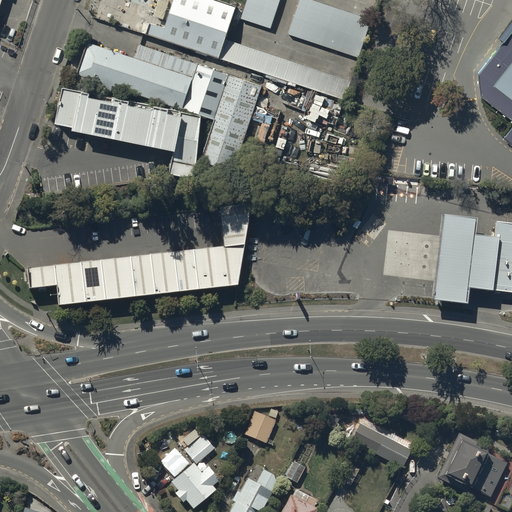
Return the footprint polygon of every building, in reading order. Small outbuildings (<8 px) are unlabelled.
[(235,7),(215,0),(172,0),(160,35),(218,56),(224,38),(235,7)] [(280,0),(247,0),(241,17),(271,28),(280,0)] [(371,20),(312,0),(299,0),(288,33),(358,57),(371,20)] [(148,21),(137,16),(131,29),(143,34),(148,21)] [(511,32),(481,72),(481,94),(511,117),(511,127),(505,137),(511,142),(511,32)] [(224,38),(218,56),(343,99),(349,80),(224,38)] [(185,108),(200,65),(141,45),(137,57),(89,41),(78,71),(185,108)] [(216,118),(231,76),(200,65),(185,108),(216,118)] [(262,86),(231,76),(216,118),(202,158),(233,169),(262,86)] [(197,173),(202,116),(183,112),(82,91),(65,87),(58,123),(74,126),(176,147),(171,172),(185,175),(197,173)] [(225,248),(29,269),(31,287),(55,284),(58,304),(235,285),(251,201),(220,205),(225,248)] [(476,219),(442,215),(432,300),(465,304),(467,288),(487,290),(491,291),(497,238),(494,238),(474,235),(476,219)] [(511,223),(497,222),(494,238),(487,290),(491,291),(511,293),(511,223)] [(276,422),(255,413),(245,436),(267,445),(276,422)] [(402,467),(411,449),(360,422),(352,437),(376,450),(374,453),(402,467)] [(201,433),(184,447),(194,459),(212,445),(201,433)] [(459,433),(437,476),(468,493),(471,488),(489,497),(507,462),(488,452),(490,448),(459,433)] [(193,461),(172,480),(178,487),(174,490),(182,499),(185,496),(192,504),(213,485),(210,482),(216,476),(207,466),(201,471),(193,461)] [(305,466),(294,461),(286,476),(297,481),(305,466)] [(349,466),(340,483),(350,488),(359,471),(349,466)] [(247,476),(228,511),(258,511),(277,475),(261,467),(255,480),(247,476)] [(290,492),(279,511),(314,511),(318,506),(290,492)]
